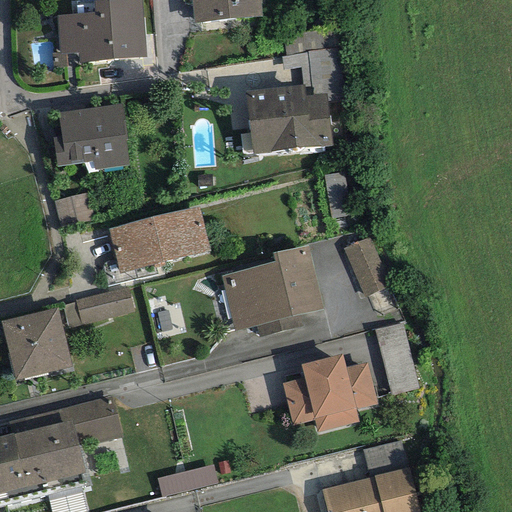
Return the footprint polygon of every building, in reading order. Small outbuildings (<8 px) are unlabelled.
[(141,0),(114,0),(93,2),(94,12),(57,15),(60,53),(51,54),(52,68),(67,67),(67,64),(78,63),(146,58),(141,0)] [(260,0),(190,0),(193,23),(262,16),(260,0)] [(282,36),(285,56),(324,50),(321,30),(282,36)] [(285,56),(281,57),(283,70),(300,68),(302,85),(303,85),(305,96),(326,94),(327,102),(346,100),(339,48),(324,50),(285,56)] [(302,85),(245,91),(252,155),(332,146),(327,102),(326,94),(305,96),(303,85),(302,85)] [(121,104),(57,113),(61,137),(53,138),(56,167),(93,162),(94,170),(129,165),(121,104)] [(345,170),(322,175),(333,218),(355,213),(345,170)] [(55,199),(59,221),(91,215),(87,193),(55,199)] [(198,205),(108,229),(120,274),(210,250),(198,205)] [(368,237),(342,249),(364,298),(391,286),(368,237)] [(306,245),(271,253),(274,264),(221,276),(234,332),(256,327),(259,337),(301,326),(298,315),(322,309),(306,245)] [(127,287),(75,301),(75,303),(81,326),(133,312),(127,287)] [(68,329),(81,326),(75,303),(62,306),(68,329)] [(57,308),(0,321),(0,323),(13,380),(71,367),(57,308)] [(404,333),(380,339),(396,402),(420,396),(404,333)] [(341,354),(300,365),(304,378),(281,384),(292,426),(313,420),(317,432),(358,422),(355,409),(376,404),(366,363),(345,368),(341,354)] [(12,433),(0,436),(0,493),(85,473),(78,447),(121,438),(112,396),(57,410),(62,423),(13,435),(12,433)] [(400,441),(362,450),(369,479),(374,478),(373,476),(406,468),(400,441)] [(213,466),(156,479),(161,498),(217,485),(213,466)] [(369,479),(321,490),(326,511),(419,511),(409,468),(406,468),(373,476),(374,478),(369,479)]
